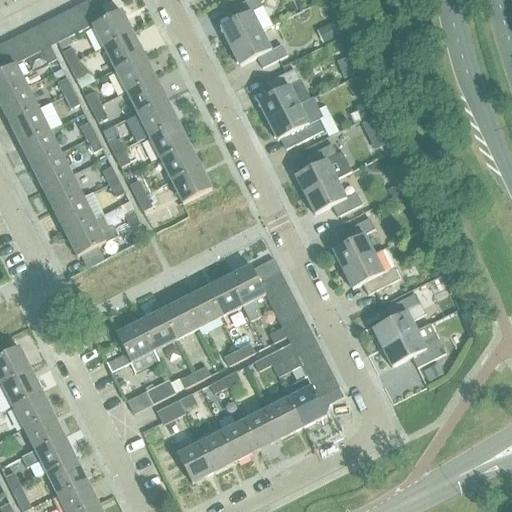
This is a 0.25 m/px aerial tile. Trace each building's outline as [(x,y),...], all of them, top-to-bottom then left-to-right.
[(237,21),(220,30),(230,49),(262,33),(252,14),(263,9),(258,0),(252,0),(232,10),(237,21)] [(90,29),(101,23),(90,2),(79,7),(90,29)] [(68,13),(79,34),(90,29),(79,7),(68,13)] [(68,13),(58,18),(69,39),(79,34),(68,13)] [(92,28),(104,51),(133,36),(121,13),(92,28)] [(58,18),(52,21),(47,24),(58,45),(69,39),(58,18)] [(336,57),(351,50),(337,20),(322,27),(336,57)] [(39,54),(41,53),(50,49),(40,27),(29,33),(39,54)] [(29,60),(39,54),(29,33),(18,38),(29,60)] [(262,33),(230,49),(240,69),(257,60),(263,71),(288,58),(282,47),(271,53),(262,33)] [(104,51),(115,73),(144,58),(133,36),(104,51)] [(18,65),(29,60),(18,38),(7,44),(18,65)] [(7,44),(0,47),(0,56),(7,70),(18,65),(7,44)] [(57,62),(50,49),(41,53),(48,66),(57,62)] [(63,55),(69,68),(78,63),(72,50),(63,55)] [(358,53),(341,61),(350,79),(367,70),(358,53)] [(115,73),(126,95),(155,80),(144,58),(115,73)] [(78,63),(69,68),(76,81),(85,76),(78,63)] [(0,74),(0,103),(27,89),(16,66),(0,74)] [(258,104),(268,124),(310,102),(294,71),(266,86),(272,97),(258,104)] [(351,83),(360,99),(371,93),(362,77),(351,83)] [(126,95),(138,117),(167,102),(155,80),(126,95)] [(58,85),(64,98),(73,94),(67,81),(58,85)] [(0,103),(0,106),(10,126),(39,111),(27,89),(0,103)] [(73,94),(64,98),(71,111),(80,107),(73,94)] [(85,99),(92,112),(101,108),(94,95),(85,99)] [(310,102),(268,124),(278,143),(291,136),(297,147),(325,133),(320,122),(323,120),(313,101),(310,102)] [(138,117),(149,139),(178,124),(167,102),(138,117)] [(362,107),(373,149),(388,145),(377,103),(362,107)] [(101,108),(92,112),(98,125),(107,121),(101,108)] [(10,126),(21,148),(50,134),(39,111),(10,126)] [(149,139),(160,161),(189,146),(178,124),(149,139)] [(80,130),(87,143),(96,138),(89,125),(80,130)] [(21,148),(32,170),(61,156),(50,134),(21,148)] [(96,138),(87,143),(93,156),(102,151),(96,138)] [(108,143),(114,156),(123,152),(117,139),(108,143)] [(160,161),(171,183),(200,169),(189,146),(160,161)] [(306,173),(295,178),(305,198),(337,182),(352,174),(342,155),(338,157),(332,146),(300,162),(306,173)] [(123,152),(114,156),(121,170),(130,165),(123,152)] [(32,170),(43,192),(72,178),(61,156),(32,170)] [(102,174),(109,187),(118,182),(112,169),(102,174)] [(200,169),(171,183),(183,206),(212,192),(200,169)] [(43,192),(54,214),(83,200),(72,178),(43,192)] [(118,182),(109,187),(116,200),(125,195),(118,182)] [(337,182),(305,198),(315,217),(332,209),(338,220),(363,207),(357,196),(347,201),(337,182)] [(130,188),(137,201),(146,196),(139,183),(130,188)] [(146,196),(137,201),(143,214),(152,209),(146,196)] [(54,214),(66,236),(95,222),(83,200),(54,214)] [(141,226),(134,213),(125,218),(132,231),(141,226)] [(95,222),(66,236),(77,260),(81,258),(98,249),(118,239),(113,229),(108,231),(102,218),(95,222)] [(333,253),(343,272),(374,256),(365,237),(375,232),(370,221),(345,233),(350,244),(333,253)] [(98,249),(81,258),(87,270),(105,262),(98,249)] [(374,256),(343,272),(353,292),(363,287),(368,298),(400,281),(385,251),(374,256)] [(274,261),(252,272),(259,286),(281,275),(274,261)] [(265,297),(265,296),(259,286),(252,272),(251,268),(228,280),(242,309),(250,324),(261,318),(253,303),(265,297)] [(286,286),(281,275),(259,286),(265,296),(286,286)] [(228,280),(205,291),(220,320),(242,309),(228,280)] [(265,296),(265,297),(271,307),(292,296),(286,286),(265,296)] [(205,291),(183,302),(198,331),(220,320),(205,291)] [(292,296),(271,307),(276,318),(297,307),(292,296)] [(373,331),(382,351),(417,333),(412,324),(426,317),(415,296),(387,311),(392,321),(373,331)] [(183,302),(161,314),(176,342),(198,331),(183,302)] [(303,318),(297,307),(276,318),(281,328),(303,318)] [(161,314),(139,325),(154,354),(176,342),(161,314)] [(281,328),(282,330),(287,339),(308,329),(303,318),(281,328)] [(126,356),(108,365),(112,375),(131,365),(136,376),(159,364),(154,354),(139,325),(116,336),(126,356)] [(417,333),(382,351),(392,370),(412,360),(417,371),(446,356),(431,326),(417,333)] [(282,330),(269,337),(274,346),(287,339),(282,330)] [(317,347),(312,336),(290,347),(295,356),(296,357),(317,347)] [(250,346),(237,353),(242,362),(255,356),(250,346)] [(272,367),(295,356),(290,347),(267,358),(272,367)] [(317,347),(296,357),(301,368),(323,357),(317,347)] [(0,358),(0,383),(2,387),(31,372),(19,349),(0,358)] [(242,362),(237,353),(224,360),(229,369),(242,362)] [(307,379),(328,368),(323,357),(301,368),(307,379)] [(259,374),(272,367),(267,358),(254,365),(259,374)] [(424,373),(429,383),(444,375),(438,365),(424,373)] [(312,390),(334,379),(328,368),(307,379),(312,389),(312,390)] [(206,369),(193,375),(197,385),(210,378),(206,369)] [(2,387),(13,409),(42,394),(31,372),(2,387)] [(236,374),(223,381),(228,390),(241,383),(236,374)] [(197,385),(193,375),(180,382),(184,391),(197,385)] [(334,379),(312,390),(317,400),(339,389),(334,379)] [(228,390),(223,381),(210,387),(215,396),(228,390)] [(169,383),(146,394),(128,404),(134,417),(153,407),(175,396),(169,383)] [(312,389),(288,401),(303,430),(326,418),(322,410),(344,399),(339,389),(317,400),(312,390),(312,389)] [(13,409),(24,431),(53,416),(42,394),(13,409)] [(192,396),(179,403),(183,412),(184,412),(196,406),(192,396)] [(288,401),(266,412),(281,441),(303,430),(288,401)] [(183,412),(179,403),(157,414),(163,427),(186,416),(184,412),(183,412)] [(266,412),(244,423),(259,452),(281,441),(266,412)] [(24,431),(35,453),(64,438),(53,416),(24,431)] [(244,423),(222,434),(237,463),(259,452),(244,423)] [(222,434),(200,445),(215,474),(237,463),(222,434)] [(35,453),(21,460),(27,471),(41,464),(46,475),(75,460),(64,438),(35,453)] [(215,474),(200,445),(177,457),(192,486),(215,474)] [(46,475),(57,497),(86,483),(75,460),(46,475)] [(5,480),(12,493),(21,488),(14,475),(5,480)] [(57,497),(64,511),(83,511),(98,505),(86,483),(57,497)] [(21,488),(12,493),(21,511),(29,511),(32,510),(21,488)]
